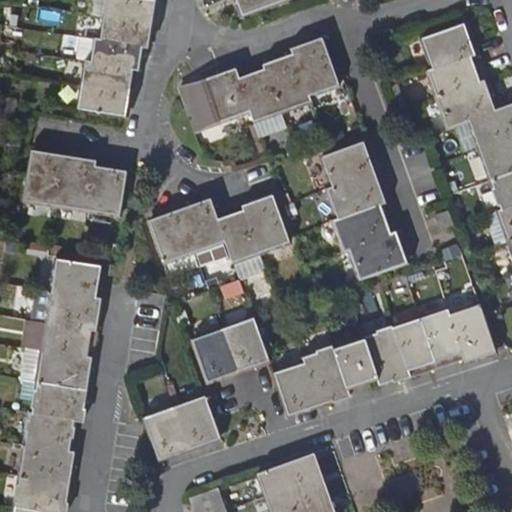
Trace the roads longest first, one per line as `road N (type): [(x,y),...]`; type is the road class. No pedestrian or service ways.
road 1 (residential): [(164,511),(174,483),(190,476),(473,383)]
road 2 (residential): [(341,31),(415,255)]
road 3 (residential): [(116,281),(83,511)]
road 4 (residential): [(174,25),(233,48),(313,23),(341,31)]
road 5 (residential): [(174,25),(146,86),(134,151)]
road 6 (residential): [(134,151),(196,187),(251,183)]
